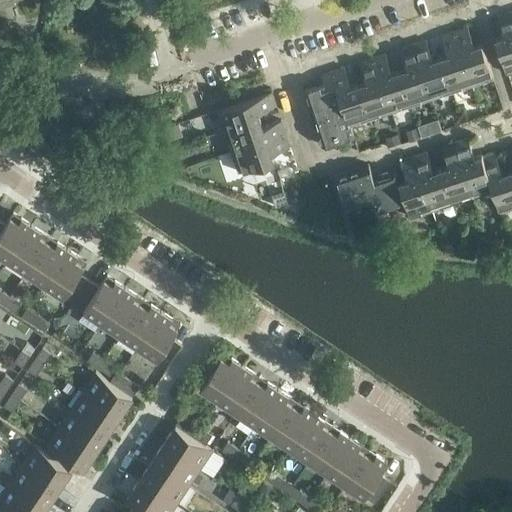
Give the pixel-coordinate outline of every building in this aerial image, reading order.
[(511,71),(511,17),(510,12),(497,16),(503,34),(495,37),(507,73),(511,71)] [(494,77),(482,41),(474,44),(468,26),(455,30),(473,84),(494,77)] [(473,84),(455,30),(442,34),(448,53),(440,55),(452,91),(473,84)] [(452,91),(440,55),(433,57),(427,39),(414,43),(432,98),(452,91)] [(432,98),(414,43),(401,48),(407,66),(399,68),(411,105),(432,98)] [(411,105),(399,68),(392,71),(386,53),(373,57),(391,112),(411,105)] [(391,112),(373,57),(360,61),(366,80),(358,82),(370,118),(391,112)] [(370,118),(358,82),(351,84),(345,66),(332,71),(350,125),(370,118)] [(350,125),(332,71),(321,74),(324,82),(305,88),(323,145),(353,135),(350,125)] [(261,118),(258,110),(276,104),(272,91),(217,109),(224,130),(261,118)] [(231,150),(286,132),(281,119),(263,125),(261,118),(224,130),(231,150)] [(274,159),(272,151),(290,145),(286,132),(231,150),(238,171),(274,159)] [(493,189),(483,157),(482,153),(474,155),(468,137),(455,141),(473,196),(493,189)] [(473,196),(455,141),(442,146),(448,164),(440,166),(452,203),(473,196)] [(452,203),(440,166),(433,169),(427,151),(414,155),(432,210),(452,203)] [(511,208),(511,176),(509,169),(502,171),(496,153),(483,157),(493,189),(500,212),(511,208)] [(432,210),(414,155),(401,159),(407,177),(400,180),(399,180),(405,199),(411,217),(432,210)] [(405,199),(399,180),(400,180),(396,168),(373,176),(369,164),(336,175),(346,205),(368,198),(372,210),(405,199)] [(0,253),(9,259),(32,224),(22,217),(19,221),(11,216),(5,224),(0,231),(0,253)] [(27,271),(47,240),(40,235),(43,231),(32,224),(9,259),(27,271)] [(45,283),(68,248),(58,241),(55,245),(47,240),(27,271),(45,283)] [(79,272),(84,264),(76,259),(79,255),(68,248),(45,283),(64,295),(79,272)] [(74,301),(89,279),(79,272),(64,295),(74,301)] [(103,321),(126,286),(116,279),(113,284),(105,278),(100,286),(84,308),(84,309),(103,321)] [(84,308),(100,286),(89,279),(74,301),(84,308)] [(121,333),(141,302),(134,297),(136,293),(126,286),(103,321),(121,333)] [(0,300),(5,304),(10,295),(0,288),(0,300)] [(16,311),(21,303),(10,295),(5,304),(16,311)] [(139,345),(162,310),(151,303),(149,307),(141,302),(121,333),(139,345)] [(158,358),(178,327),(170,321),(172,317),(162,310),(139,345),(158,358)] [(44,363),(51,352),(43,346),(36,358),(44,363)] [(23,366),(31,354),(22,349),(15,360),(23,366)] [(99,366),(104,358),(93,351),(88,359),(99,366)] [(219,399),(243,364),(232,357),(229,361),(221,356),(200,387),(219,399)] [(37,374),(44,363),(36,358),(28,368),(37,374)] [(110,374),(115,365),(104,358),(99,366),(110,374)] [(237,411),(258,380),(250,375),(253,371),(243,364),(219,399),(237,411)] [(140,385),(121,372),(117,370),(110,380),(133,395),(140,385)] [(133,395),(110,380),(96,371),(84,390),(120,414),(133,395)] [(0,385),(7,390),(14,379),(6,373),(0,382),(0,385)] [(255,423),(278,388),(268,381),(265,385),(258,380),(237,411),(255,423)] [(20,399),(27,388),(19,382),(12,393),(20,399)] [(273,435),(294,404),(286,399),(289,395),(278,388),(255,423),(273,435)] [(120,414),(84,390),(72,407),(108,432),(120,414)] [(13,410),(20,399),(12,393),(4,404),(13,410)] [(291,447),(315,412),(304,405),(301,409),(294,404),(273,435),(291,447)] [(108,432),(72,407),(60,425),(96,450),(108,432)] [(309,459),(330,429),(322,423),(325,419),(315,412),(291,447),(309,459)] [(212,433),(201,426),(183,414),(176,424),(205,444),(212,433)] [(212,448),(205,444),(176,424),(163,443),(200,467),(212,448)] [(96,450),(60,425),(47,444),(84,469),(96,450)] [(327,471),(351,436),(340,430),(338,433),(330,429),(309,459),(327,471)] [(345,483),(366,452),(359,448),(361,443),(351,436),(327,471),(345,483)] [(233,456),(239,448),(228,441),(222,449),(233,456)] [(200,467),(163,443),(151,461),(188,485),(200,467)] [(72,468),(58,459),(35,444),(23,462),(60,487),(72,468)] [(244,464),(250,455),(239,448),(233,456),(244,464)] [(365,495),(380,473),(387,461),(376,453),(374,457),(366,452),(345,483),(364,496),(365,495)] [(188,485),(151,461),(139,479),(176,503),(188,485)] [(60,487),(23,462),(11,480),(48,505),(60,487)] [(269,480),(275,472),(264,465),(258,473),(269,480)] [(280,488),(286,479),(275,472),(269,480),(280,488)] [(375,502),(390,480),(380,473),(365,495),(375,502)] [(170,511),(176,503),(139,479),(127,497),(148,511),(170,511)] [(42,511),(48,505),(11,480),(0,496),(0,498),(20,511),(42,511)] [(247,498),(254,487),(246,482),(239,493),(247,498)] [(306,504),(311,496),(300,489),(295,497),(306,504)] [(240,509),(247,498),(239,493),(231,504),(240,509)] [(317,511),(322,503),(311,496),(306,504),(317,511)] [(20,511),(0,498),(0,511),(20,511)]
